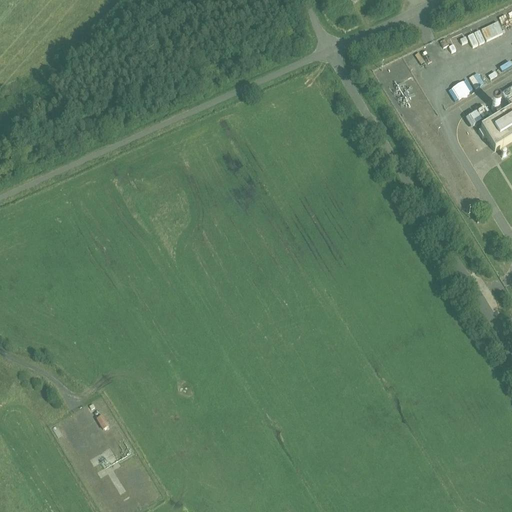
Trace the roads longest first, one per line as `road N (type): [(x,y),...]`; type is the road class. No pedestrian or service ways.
road 1 (unclassified): [(338,54),(0,199)]
road 2 (unclassified): [(511,351),(338,54)]
road 3 (unclassified): [(450,0),(338,54)]
